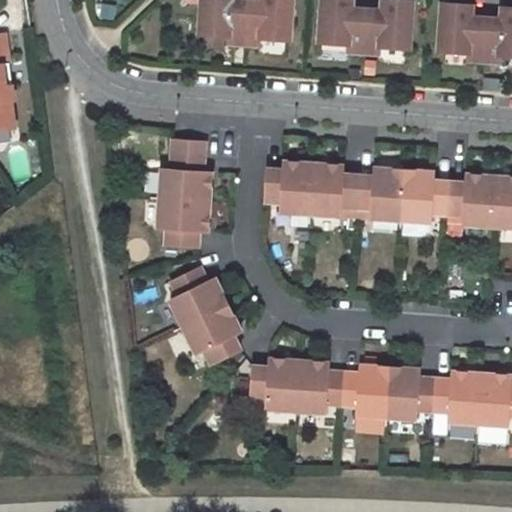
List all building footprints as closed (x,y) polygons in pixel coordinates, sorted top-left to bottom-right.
[(243,48),(246,1),(240,0),(198,0),(196,37),(229,39),(228,46),(243,48)] [(261,0),(261,1),(246,1),(243,48),(258,49),(258,41),(291,44),(293,0),(261,0)] [(363,56),(366,9),(351,7),(351,0),(319,0),(316,46),(348,48),(348,55),(363,56)] [(381,10),(366,9),(363,56),(378,57),(378,50),(410,52),(414,3),(382,0),(381,10)] [(482,65),(485,18),(471,16),(472,6),(439,4),(435,54),(468,56),(467,64),(482,65)] [(501,18),(485,18),(482,65),(497,66),(498,58),(511,59),(511,9),(501,9),(501,18)] [(0,126),(19,124),(15,98),(18,98),(9,32),(0,32),(0,126)] [(218,174),(220,144),(184,141),(182,171),(173,172),(168,233),(177,234),(176,248),(213,251),(213,236),(222,236),(226,175),(218,174)] [(353,163),(293,159),(293,168),(290,206),(289,215),(349,219),(350,210),(352,172),(353,163)] [(440,171),(383,166),(382,174),(380,212),(379,221),(436,226),(436,218),(439,180),(440,171)] [(293,168),(278,167),(275,205),(290,206),(293,168)] [(382,174),(352,172),(350,210),(380,212),(382,174)] [(511,177),(469,174),(469,182),(468,197),(467,221),(466,229),(511,233),(511,177)] [(468,197),(469,182),(454,181),(439,180),(436,218),(451,219),(467,221),(468,197)] [(218,282),(211,267),(180,281),(186,296),(177,301),(202,357),(211,353),(217,367),(250,353),(243,338),(251,334),(226,279),(218,282)] [(337,361),(276,356),(276,365),(260,365),(257,403),(273,403),(272,412),(332,417),(333,408),(361,410),(365,372),(336,370),(337,361)] [(422,368),(365,364),(365,372),(361,410),(361,419),(418,424),(419,415),(422,377),(422,368)] [(511,376),(452,371),(451,379),(448,418),(448,426),(507,431),(508,423),(511,423),(511,384),(511,376)] [(451,379),(422,377),(419,415),(448,418),(451,379)]
